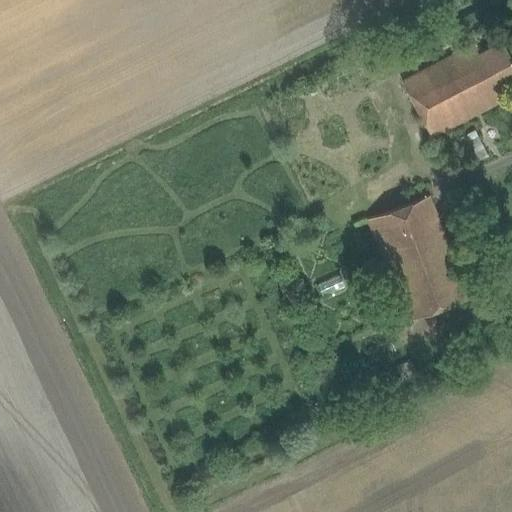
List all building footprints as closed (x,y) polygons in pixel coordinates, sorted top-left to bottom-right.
[(442,28),(431,33),(439,47),(449,42),(442,28)] [(497,91),(511,83),(511,59),(502,40),(477,53),(473,44),(402,81),(432,138),(503,101),(497,91)] [(376,81),(413,63),(404,45),(367,63),(376,81)] [(474,130),(460,138),(466,150),(481,142),(474,130)] [(405,321),(465,300),(428,197),(368,219),(405,321)] [(338,275),(316,285),(321,296),(343,286),(338,275)]
